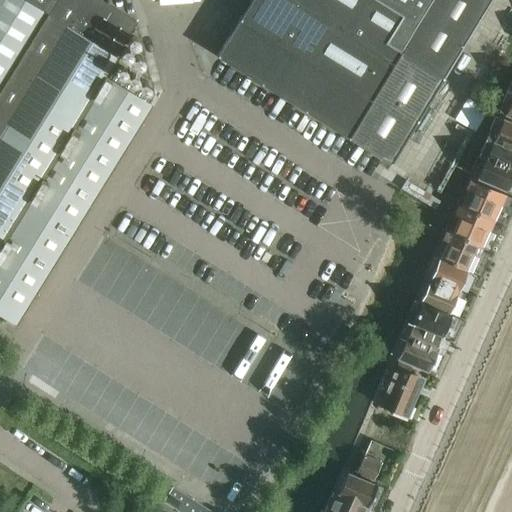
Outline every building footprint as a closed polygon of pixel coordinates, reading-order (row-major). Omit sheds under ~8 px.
[(0,0),(0,313),(15,322),(133,131),(149,104),(103,76),(136,23),(99,0),(0,0)] [(290,0),(252,0),(241,20),(371,100),(392,64),(290,0)] [(378,0),(290,0),(392,64),(400,51),(387,42),(403,15),(378,0)] [(378,0),(403,15),(387,42),(400,51),(444,77),(488,6),(491,0),(378,0)] [(241,20),(218,57),(348,137),(371,100),(241,20)] [(129,45),(129,46),(129,47),(130,48),(130,49),(131,50),(132,51),(133,51),(134,52),(135,52),(136,52),(137,52),(138,51),(139,51),(139,50),(140,50),(141,49),(141,48),(141,47),(141,46),(141,45),(141,44),(140,43),(140,42),(139,41),(138,41),(137,40),(136,40),(135,40),(134,40),(133,40),(132,41),(131,41),(131,42),(130,43),(130,44),(129,45)] [(371,100),(348,137),(372,152),(391,164),(444,77),(400,51),(392,64),(371,100)] [(121,59),(121,60),(121,61),(121,62),(121,63),(122,64),(123,65),(124,65),(125,66),(126,66),(127,66),(128,66),(129,66),(130,65),(131,64),(132,63),(132,62),(133,61),(133,60),(133,59),(132,58),(132,57),(131,56),(130,55),(129,55),(128,54),(127,54),(126,54),(125,54),(124,55),(123,55),(123,56),(122,56),(121,57),(121,58),(121,59)] [(132,68),(132,69),(132,70),(132,71),(133,71),(133,72),(134,73),(135,74),(136,74),(137,75),(138,75),(139,74),(140,74),(141,74),(142,73),(143,72),(143,71),(144,71),(144,70),(144,69),(144,68),(144,67),(143,66),(143,65),(142,64),(141,63),(140,63),(139,63),(138,63),(137,63),(136,63),(135,63),(134,64),(133,65),(133,66),(132,67),(132,68)] [(112,73),(112,74),(112,75),(112,76),(113,77),(113,78),(114,79),(115,79),(116,80),(117,80),(118,80),(119,80),(120,80),(121,79),(122,79),(123,78),(123,77),(124,76),(124,75),(124,74),(124,73),(124,72),(123,71),(122,70),(121,69),(120,69),(119,68),(118,68),(117,68),(116,69),(115,69),(114,70),(113,71),(112,72),(112,73)] [(125,81),(125,82),(125,83),(125,84),(126,85),(126,86),(127,87),(128,87),(129,88),(130,88),(131,88),(132,88),(133,88),(134,87),(135,87),(136,86),(136,85),(137,84),(137,83),(137,82),(137,81),(137,80),(136,79),(135,78),(134,77),(133,77),(132,76),(131,76),(130,76),(129,77),(128,77),(127,78),(126,79),(125,80),(125,81)] [(138,89),(138,90),(138,91),(138,92),(139,93),(139,94),(140,95),(141,95),(142,96),(143,96),(144,96),(145,96),(146,96),(147,96),(147,95),(148,95),(149,94),(149,93),(150,92),(150,91),(150,90),(150,89),(150,88),(149,87),(148,86),(147,85),(146,85),(145,84),(144,84),(143,84),(142,85),(141,85),(140,86),(140,87),(139,87),(139,88),(138,89)] [(493,141),(492,142),(493,142),(496,143),(511,150),(511,124),(502,120),(493,141)] [(485,159),(477,178),(505,190),(507,191),(511,180),(511,150),(496,143),(493,142),(492,142),(493,141),(486,139),(485,140),(481,148),(478,156),(485,159)] [(476,182),(464,208),(489,220),(501,193),(476,182)] [(464,208),(452,234),(478,246),(478,245),(489,220),(464,208)] [(452,234),(440,260),(466,271),(478,246),(452,234)] [(440,260),(431,280),(432,280),(457,291),(458,289),(466,271),(440,260)] [(429,283),(421,300),(424,301),(423,303),(447,314),(448,312),(450,313),(452,310),(453,311),(454,310),(458,301),(458,300),(457,299),(458,295),(457,295),(457,291),(432,280),(430,283),(429,283)] [(423,303),(414,324),(438,335),(447,314),(423,303)] [(413,323),(405,340),(430,352),(437,336),(438,335),(414,324),(413,323)] [(405,340),(398,358),(422,369),(423,368),(430,352),(405,340)] [(394,366),(377,404),(399,413),(404,415),(414,392),(416,387),(420,377),(394,366)] [(365,454),(357,474),(374,482),(383,463),(376,460),(365,454)] [(347,473),(330,511),(367,511),(371,504),(373,505),(375,504),(380,492),(379,490),(377,489),(378,486),(347,473)] [(213,511),(173,487),(164,501),(180,511),(213,511)]
